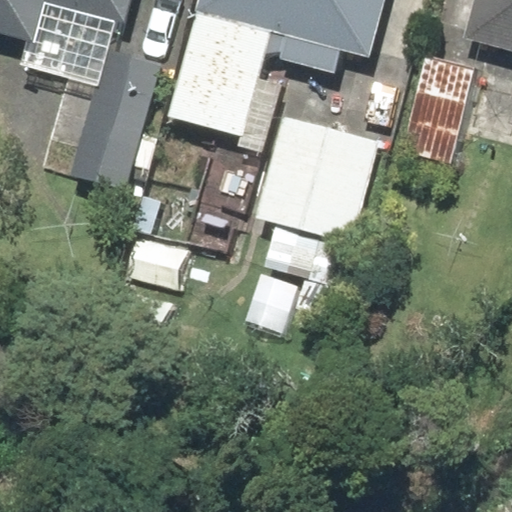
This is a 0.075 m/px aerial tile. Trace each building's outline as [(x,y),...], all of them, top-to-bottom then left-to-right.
[(0,0),(0,43),(40,57),(43,48),(121,73),(144,0),(0,0)] [(383,94),(408,0),(212,0),(176,139),(256,160),(281,67),(383,94)] [(511,0),(493,0),(483,55),(511,60),(511,0)] [(487,68),(438,56),(411,167),(461,179),(487,68)] [(385,150),(295,126),(268,227),(285,232),(274,272),(312,282),(302,320),(337,330),(385,150)]
